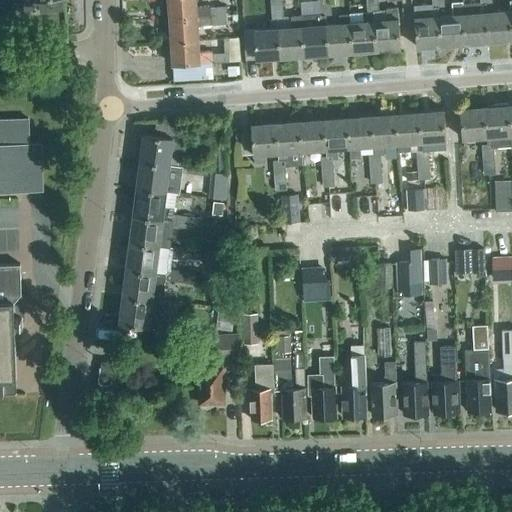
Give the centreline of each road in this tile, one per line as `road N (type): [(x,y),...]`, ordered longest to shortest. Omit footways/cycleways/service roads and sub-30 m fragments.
road 1 (secondary): [(64,471),(511,458)]
road 2 (residential): [(108,105),(511,74)]
road 3 (residential): [(64,471),(108,105)]
